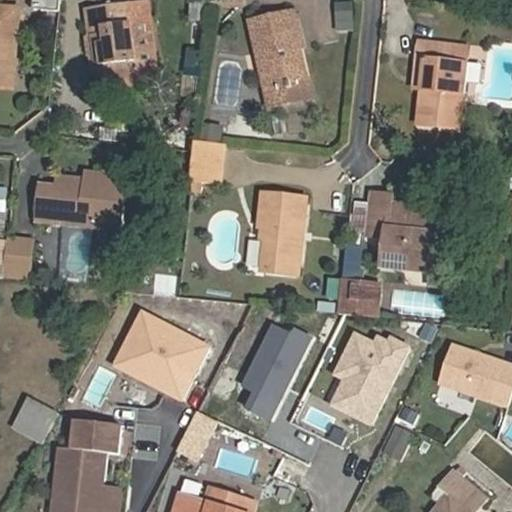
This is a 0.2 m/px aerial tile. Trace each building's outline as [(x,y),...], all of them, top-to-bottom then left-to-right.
[(33,0),(33,9),(59,10),(59,0),(33,0)] [(212,0),(212,5),(241,8),(242,0),(212,0)] [(337,29),(353,30),(354,2),(338,2),(337,29)] [(91,11),(94,36),(100,76),(102,93),(160,85),(149,3),(132,5),(91,11)] [(0,84),(16,85),(21,9),(0,7),(0,84)] [(252,34),(269,99),(305,91),(296,55),(303,54),(294,23),(252,34)] [(100,76),(94,36),(85,38),(89,58),(91,58),(94,77),(100,76)] [(426,64),(424,92),(419,124),(462,129),(470,59),(459,58),(460,50),(421,45),(419,63),(426,64)] [(471,52),(460,50),(459,58),(470,59),(471,52)] [(305,91),(269,99),(271,106),(313,96),(303,54),(296,55),(305,91)] [(415,91),(424,92),(426,64),(419,63),(415,91)] [(201,140),(223,140),(223,123),(201,123),(201,140)] [(227,145),(197,142),(192,182),(202,183),(222,185),(227,145)] [(43,185),(40,220),(128,229),(132,177),(90,173),(89,178),(87,189),(58,187),(43,185)] [(59,176),(58,187),(87,189),(89,178),(59,176)] [(192,192),(201,193),(202,183),(192,182),(192,192)] [(0,186),(0,234),(6,235),(9,187),(0,186)] [(307,198),(264,194),(261,226),(268,227),(264,271),(300,274),(307,198)] [(388,238),(385,268),(433,274),(440,216),(421,213),(413,207),(403,211),(392,210),(394,197),(373,194),(368,236),(388,238)] [(356,202),(354,222),(367,223),(368,203),(356,202)] [(33,240),(0,236),(0,276),(29,279),(33,240)] [(344,282),(343,289),(373,292),(371,320),(381,320),(384,286),(344,282)] [(373,292),(343,289),(341,316),(371,320),(373,292)] [(230,402),(258,354),(237,342),(210,390),(230,402)] [(511,361),(452,343),(438,387),(511,409),(511,405),(511,361)] [(44,442),(60,412),(31,396),(14,424),(44,442)] [(218,422),(199,411),(179,450),(198,459),(218,422)] [(63,451),(59,481),(71,483),(67,511),(119,511),(122,488),(106,487),(110,456),(118,457),(121,426),(78,422),(74,452),(63,451)] [(478,511),(489,500),(456,472),(435,497),(443,504),(436,511),(478,511)] [(67,511),(71,483),(59,481),(55,511),(67,511)] [(192,487),(189,496),(201,500),(204,491),(192,487)] [(245,511),(249,499),(214,489),(209,502),(201,500),(189,496),(184,495),(178,511),(245,511)] [(255,511),(258,502),(249,499),(245,511),(255,511)]
